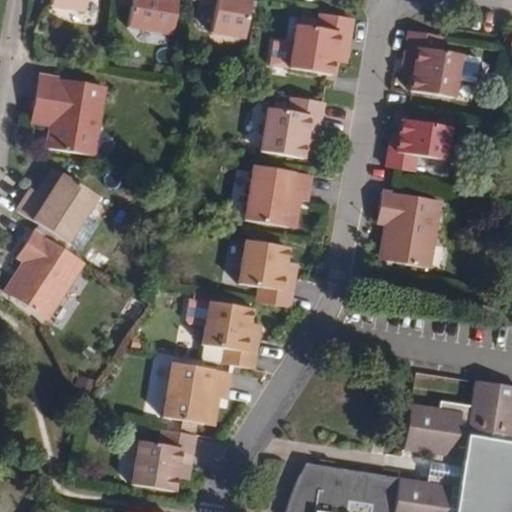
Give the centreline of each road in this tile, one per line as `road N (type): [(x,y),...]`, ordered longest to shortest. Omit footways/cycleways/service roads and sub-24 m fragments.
road 1 (residential): [(383,0),(334,295),(205,511)]
road 2 (residential): [(0,127),(20,0)]
